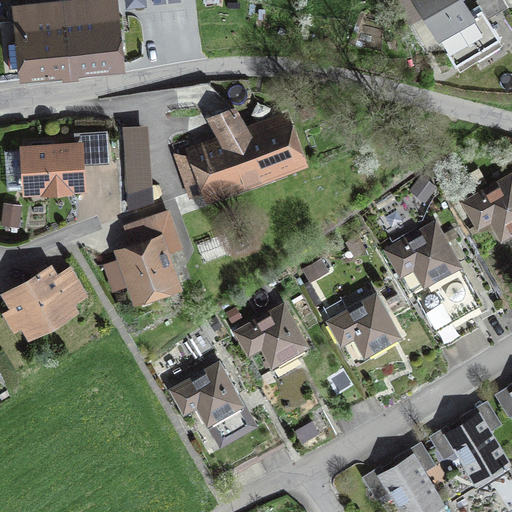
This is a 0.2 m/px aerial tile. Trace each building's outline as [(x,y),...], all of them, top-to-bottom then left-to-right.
[(74,0),(63,1),(70,69),(113,65),(106,3),(130,0),(74,0)] [(454,67),(500,42),(482,11),(473,17),(461,0),(405,0),(397,5),(409,24),(424,15),(454,67)] [(26,67),(26,74),(70,69),(63,1),(20,5),(20,7),(12,8),(9,12),(9,17),(13,21),(21,20),(23,42),(7,44),(9,68),(26,67)] [(174,153),(190,196),(292,159),(280,124),(245,137),(232,111),(214,118),(228,143),(192,155),(174,153)] [(144,128),(125,130),(128,180),(147,169),(144,128)] [(77,145),(79,164),(104,162),(102,136),(77,138),(77,145)] [(7,179),(20,178),(19,139),(6,139),(7,179)] [(79,164),(77,145),(25,148),(28,189),(80,186),(79,164)] [(511,177),(468,202),(479,221),(487,217),(498,235),(511,226),(511,177)] [(24,212),(12,210),(9,230),(21,232),(24,212)] [(435,225),(390,250),(428,315),(441,307),(448,320),(479,302),(451,253),(461,248),(455,237),(445,243),(435,225)] [(119,252),(136,298),(176,284),(160,237),(119,252)] [(326,266),(309,276),(316,289),(333,279),(326,266)] [(29,330),(70,306),(49,269),(8,294),(29,330)] [(331,320),(352,358),(397,332),(375,295),(331,320)] [(238,331),(249,350),(254,347),(263,362),(272,357),(273,360),(304,342),(283,305),(238,331)] [(174,389),(185,408),(197,400),(222,442),(253,424),(229,382),(241,375),(230,356),(174,389)] [(448,432),(477,478),(506,460),(477,414),(450,431),(448,432)] [(382,473),(406,511),(421,511),(439,501),(411,455),(382,473)]
